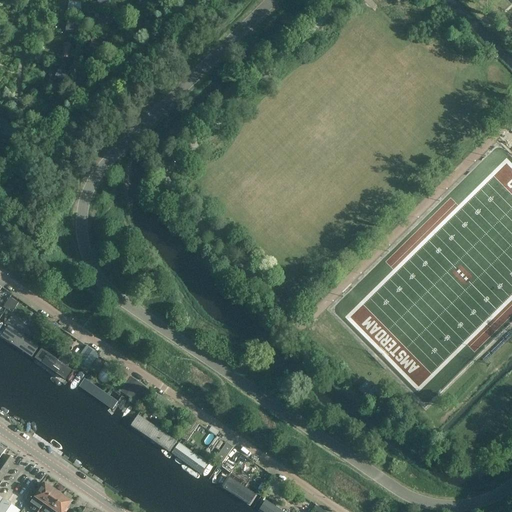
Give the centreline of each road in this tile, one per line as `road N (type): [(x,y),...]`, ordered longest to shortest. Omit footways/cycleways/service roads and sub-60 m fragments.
road 1 (unknown): [(511,485),(456,507),(393,488),(117,294),(98,267),(88,223),(100,178),(278,0)]
road 2 (residential): [(0,276),(340,511)]
road 3 (tertiary): [(121,511),(0,429)]
